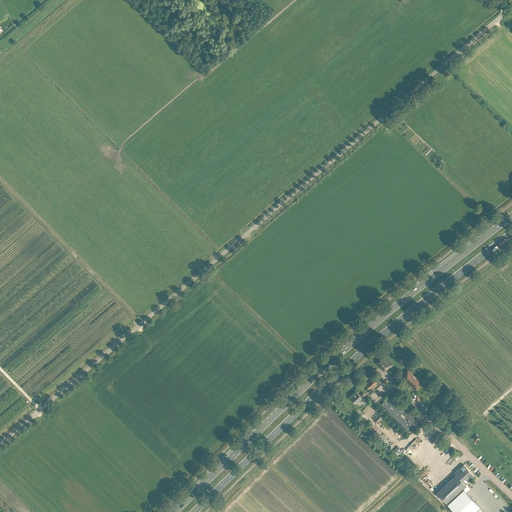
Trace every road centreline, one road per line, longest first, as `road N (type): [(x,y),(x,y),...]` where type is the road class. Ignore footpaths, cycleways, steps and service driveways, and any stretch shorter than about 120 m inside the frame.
road 1 (unclassified): [(0,443),(508,12)]
road 2 (primary): [(511,219),(319,374),(177,511)]
road 3 (primary): [(196,511),(361,353),(511,233)]
road 4 (unclassified): [(389,378),(511,495)]
